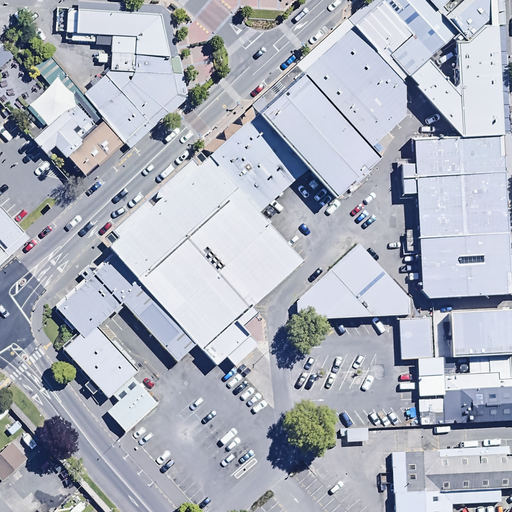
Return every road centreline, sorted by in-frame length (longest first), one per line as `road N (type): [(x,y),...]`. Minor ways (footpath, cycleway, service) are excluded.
road 1 (secondary): [(261,61),(6,297)]
road 2 (unknown): [(283,327),(372,330),(378,378),(375,390),(281,395)]
road 3 (tertiary): [(3,349),(149,511)]
